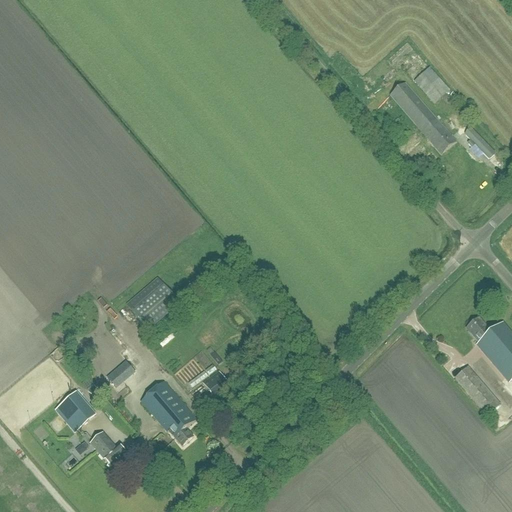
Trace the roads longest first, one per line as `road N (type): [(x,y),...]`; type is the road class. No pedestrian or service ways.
road 1 (tertiary): [(209,511),(473,244)]
road 2 (unclassified): [(473,244),(261,0)]
